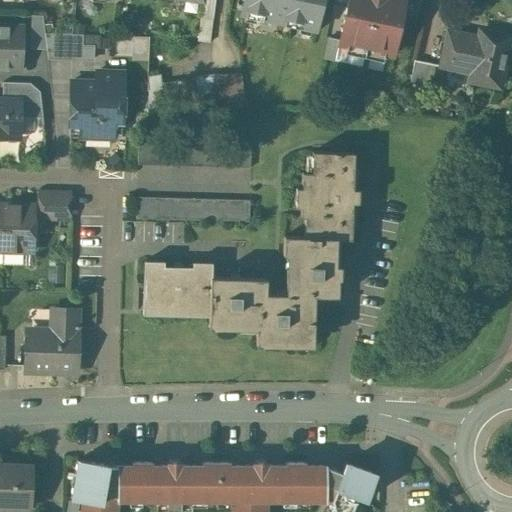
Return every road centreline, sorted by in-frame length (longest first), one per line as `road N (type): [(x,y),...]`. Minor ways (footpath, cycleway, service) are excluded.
road 1 (residential): [(469,435),(332,407),(0,413)]
road 2 (residential): [(110,310),(114,177),(0,173)]
